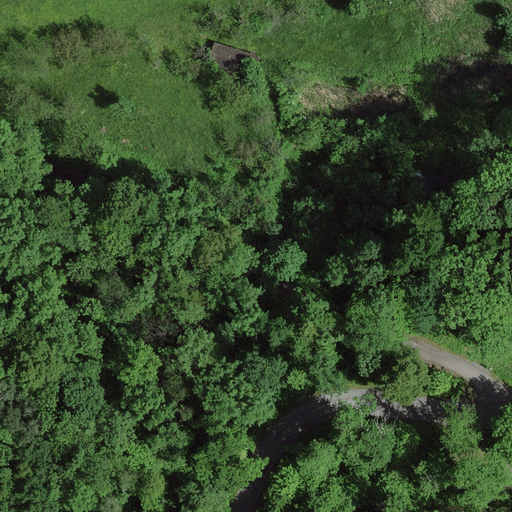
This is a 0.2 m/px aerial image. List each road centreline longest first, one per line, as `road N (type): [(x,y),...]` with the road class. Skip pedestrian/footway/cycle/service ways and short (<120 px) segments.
road 1 (track): [(511,412),(451,362),(287,294),(122,199),(0,154)]
road 2 (residential): [(511,416),(373,402),(320,409),(276,441),(244,511)]
